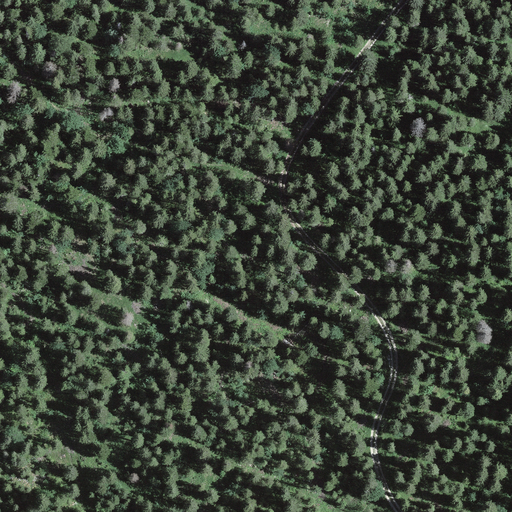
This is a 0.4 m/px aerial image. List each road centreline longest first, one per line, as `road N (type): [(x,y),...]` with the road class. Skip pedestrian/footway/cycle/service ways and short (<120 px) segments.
road 1 (track): [(405,0),(304,135),(283,189),(298,229),(361,294),(392,343),(393,378),(374,455),(400,511)]
road 2 (track): [(511,75),(340,84)]
